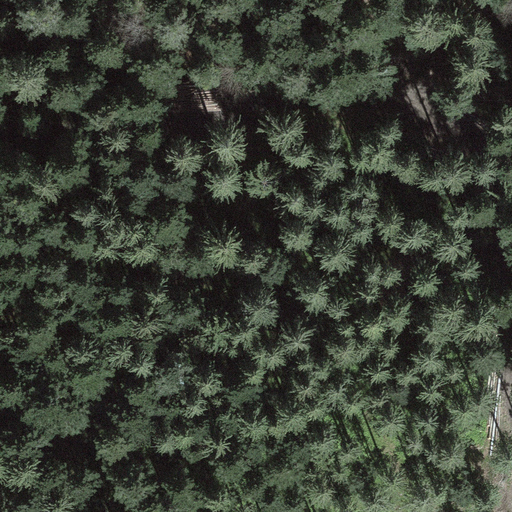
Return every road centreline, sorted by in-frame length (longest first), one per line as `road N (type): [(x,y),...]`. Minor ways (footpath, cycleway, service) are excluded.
road 1 (track): [(511,92),(0,129)]
road 2 (track): [(303,107),(483,0)]
